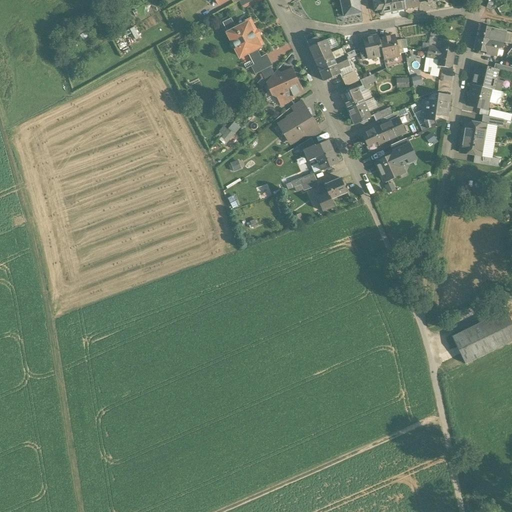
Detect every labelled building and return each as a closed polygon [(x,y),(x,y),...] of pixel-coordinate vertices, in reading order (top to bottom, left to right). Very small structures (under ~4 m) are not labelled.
[(357,0),(339,0),(343,17),(360,14),(357,0)] [(403,0),(378,0),(378,2),(373,3),(374,12),(380,11),(381,15),(405,10),(403,0)] [(417,0),(403,0),(405,10),(419,8),(417,0)] [(258,32),(251,19),(235,27),(231,20),(223,24),(232,41),(231,43),(230,45),(230,47),(231,49),(233,50),(234,50),(236,50),(241,58),(248,55),(251,62),(243,66),(246,70),(252,67),(258,64),(256,61),(261,59),(256,50),(265,45),(260,36),(258,37),(256,33),(258,32)] [(506,32),(479,26),(477,39),(496,43),(504,43),(506,32)] [(378,36),(364,39),(364,43),(368,59),(383,56),(379,40),(378,36)] [(393,37),(379,40),(383,56),(384,60),(398,57),(397,54),(395,42),(393,37)] [(496,43),(477,39),(474,51),(478,52),(477,55),(482,56),(483,53),(487,53),(486,55),(497,57),(498,50),(502,51),(504,43),(496,43)] [(401,41),(395,42),(397,54),(404,53),(401,41)] [(325,42),(309,49),(314,61),(331,54),(325,42)] [(364,43),(358,44),(362,60),(368,59),(364,43)] [(456,45),(442,43),(441,49),(440,55),(454,57),(456,45)] [(441,49),(429,47),(428,53),(440,55),(441,49)] [(354,52),(345,56),(347,60),(356,56),(354,52)] [(440,55),(428,53),(427,59),(439,61),(440,55)] [(331,54),(314,61),(320,73),(336,66),(342,63),(347,61),(347,60),(345,56),(334,61),(331,54)] [(261,59),(256,61),(258,64),(262,72),(270,68),(273,66),(267,55),(261,59)] [(454,57),(440,55),(439,61),(437,67),(452,70),(454,57)] [(347,61),(342,63),(344,68),(344,69),(350,66),(347,61)] [(258,64),(252,67),(256,75),(260,73),(262,72),(258,64)] [(511,68),(494,64),(493,70),(498,71),(511,74),(511,68)] [(336,66),(320,73),(324,82),(340,75),(338,70),(336,66)] [(493,70),(477,66),(472,86),(492,91),(493,91),(498,71),(493,70)] [(262,89),(263,87),(274,75),(270,68),(262,72),(260,73),(263,78),(257,85),(262,89)] [(274,75),(263,87),(266,94),(264,97),(267,103),(272,103),(273,107),(279,105),(280,108),(289,104),(302,92),(292,69),(281,74),(277,71),(274,75)] [(353,75),(352,73),(341,78),(346,87),(359,81),(356,73),(353,75)] [(373,75),(359,81),(362,87),(376,81),(373,75)] [(411,78),(413,85),(421,84),(420,76),(411,78)] [(395,78),(395,87),(408,87),(408,77),(395,78)] [(492,91),(472,86),(467,105),(488,110),(492,91)] [(358,89),(341,96),(348,111),(364,103),(358,89)] [(441,96),(429,103),(429,107),(426,107),(425,116),(425,119),(435,121),(435,119),(435,114),(441,115),(441,113),(446,114),(449,98),(441,96)] [(301,101),(291,107),(295,114),(304,109),(305,108),(301,101)] [(364,103),(348,111),(354,125),(371,118),(368,111),(376,107),(373,101),(367,102),(364,103)] [(316,128),(304,109),(295,114),(287,119),(288,120),(281,124),(292,143),(306,134),(316,128)] [(389,109),(373,116),(376,122),(381,120),(392,115),(389,109)] [(392,115),(381,120),(383,126),(397,120),(398,119),(400,119),(397,113),(392,115)] [(497,119),(483,116),(482,124),(488,125),(495,126),(497,119)] [(397,120),(383,126),(362,135),(367,146),(377,141),(379,145),(404,134),(398,119),(397,120)] [(435,121),(425,119),(426,123),(419,126),(421,132),(437,125),(435,121)] [(482,124),(466,121),(464,132),(466,132),(465,138),(485,141),(488,125),(482,124)] [(213,136),(223,145),(239,128),(233,122),(226,129),(222,126),(213,136)] [(316,128),(306,134),(309,140),(310,140),(320,133),(317,128),(316,128)] [(485,141),(465,138),(464,143),(463,142),(461,153),(477,155),(483,156),(485,141)] [(309,140),(298,147),(300,153),(304,151),(304,150),(313,147),(310,140),(309,140)] [(405,140),(391,147),(393,152),(408,146),(405,140)] [(328,141),(315,147),(315,146),(313,147),(304,150),(304,151),(309,162),(316,159),(322,171),(338,164),(328,141)] [(393,152),(386,156),(387,159),(376,164),(379,172),(382,181),(389,178),(389,179),(398,175),(395,169),(414,160),(408,146),(393,152)] [(483,156),(477,155),(475,164),(490,166),(491,157),(483,156)] [(341,179),(325,186),(328,193),(316,198),(322,213),(334,207),(331,200),(347,193),(341,179)] [(316,180),(301,186),(304,192),(318,186),(316,180)] [(511,322),(506,310),(452,336),(465,362),(511,339),(511,322)]
